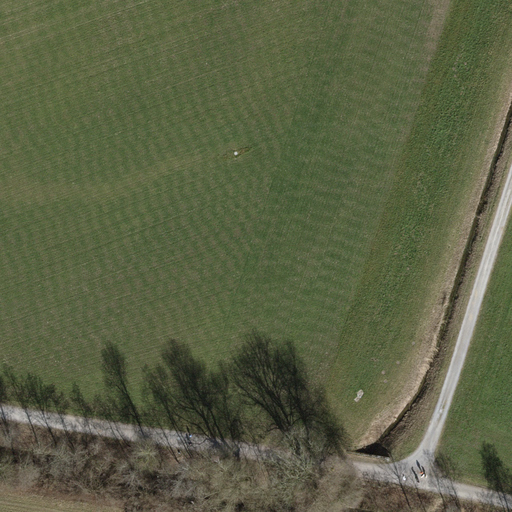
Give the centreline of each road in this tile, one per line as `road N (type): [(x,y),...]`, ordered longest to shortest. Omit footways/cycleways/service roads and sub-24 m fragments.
road 1 (track): [(415,482),(0,412)]
road 2 (track): [(415,482),(511,190)]
